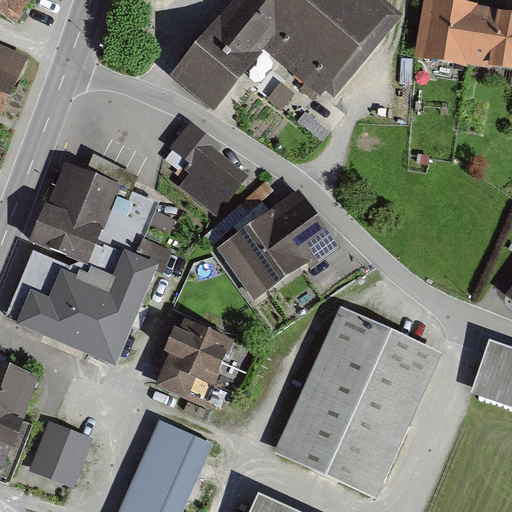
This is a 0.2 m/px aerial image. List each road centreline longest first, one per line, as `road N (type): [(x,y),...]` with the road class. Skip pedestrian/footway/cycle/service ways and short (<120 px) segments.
road 1 (residential): [(511,335),(416,287),(291,174),(194,115),(69,65)]
road 2 (tertiary): [(69,65),(0,248)]
